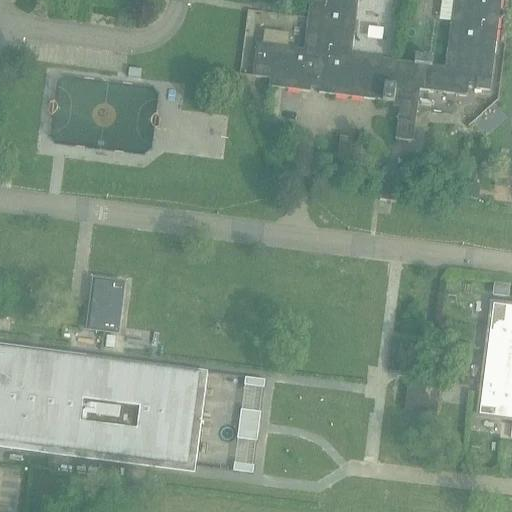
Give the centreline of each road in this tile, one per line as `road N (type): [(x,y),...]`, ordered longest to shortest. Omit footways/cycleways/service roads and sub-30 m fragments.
road 1 (residential): [(0,199),(511,263)]
road 2 (residential): [(0,31),(160,38),(177,0)]
